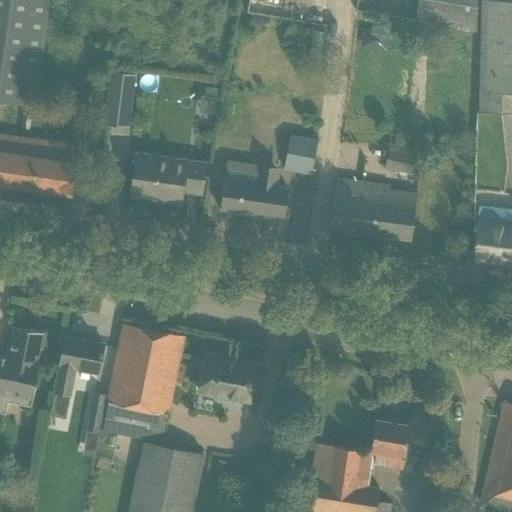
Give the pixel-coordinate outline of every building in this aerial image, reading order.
[(0,0),(0,101),(34,106),(48,0),(0,0)] [(240,0),(239,9),(312,23),(316,0),(240,0)] [(341,0),(340,9),(460,25),(463,0),(341,0)] [(511,93),(511,92),(511,1),(480,0),(477,113),(511,114),(511,93)] [(358,46),(385,51),(388,33),(361,29),(358,46)] [(103,123),(128,126),(134,75),(110,71),(103,123)] [(184,110),(200,110),(200,95),(185,95),(184,110)] [(0,135),(0,186),(71,197),(78,146),(0,135)] [(310,174),(316,140),(290,135),(283,168),(310,174)] [(411,175),(417,149),(389,143),(384,168),(411,175)] [(134,160),(132,177),(129,197),(180,204),(182,191),(200,194),(204,164),(170,160),(169,165),(134,160)] [(224,179),(219,209),(255,215),(255,212),(283,216),(287,188),(270,186),(272,171),(259,169),(257,183),(224,179)] [(336,179),(330,230),(410,240),(416,194),(388,190),(389,185),(336,179)] [(511,209),(476,205),(474,259),(511,264),(511,209)] [(123,324),(119,343),(102,430),(161,442),(182,336),(123,324)] [(31,399),(39,364),(36,364),(42,332),(12,326),(7,350),(12,351),(10,359),(0,356),(0,412),(2,413),(5,411),(9,395),(31,399)] [(64,336),(60,356),(53,392),(68,395),(74,369),(96,374),(102,344),(64,336)] [(453,365),(455,356),(409,347),(408,357),(453,365)] [(205,356),(198,392),(252,402),(259,367),(205,356)] [(84,430),(86,430),(84,439),(95,441),(97,432),(96,432),(104,396),(92,393),(84,430)] [(477,509),(490,511),(511,511),(511,403),(503,401),(477,509)] [(315,443),(312,462),(310,479),(314,479),(308,511),(389,511),(391,503),(376,501),(378,488),(359,485),(360,481),(356,480),(358,467),(373,470),(374,464),(401,468),(409,426),(374,420),(369,451),(315,443)] [(189,511),(202,454),(112,435),(95,511),(189,511)] [(95,445),(83,442),(78,467),(90,469),(95,445)] [(33,499),(30,511),(43,511),(45,509),(42,508),(44,501),(33,499)] [(418,511),(444,511),(444,500),(419,501),(418,511)]
